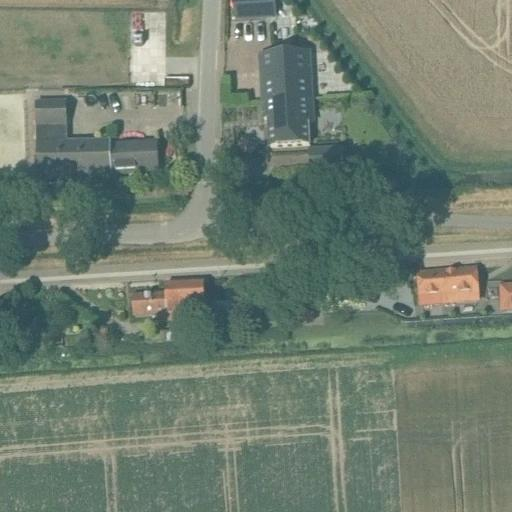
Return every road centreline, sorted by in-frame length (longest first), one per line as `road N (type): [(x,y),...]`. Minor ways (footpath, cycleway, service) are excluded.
road 1 (tertiary): [(0,282),(511,250)]
road 2 (unclassified): [(511,224),(201,230)]
road 3 (unclassified): [(201,230),(210,0)]
road 4 (track): [(0,69),(208,68)]
road 5 (unclassified): [(0,241),(201,230)]
road 6 (track): [(380,221),(511,203)]
